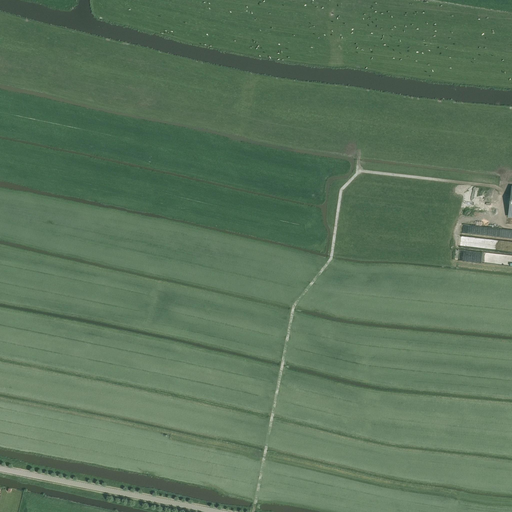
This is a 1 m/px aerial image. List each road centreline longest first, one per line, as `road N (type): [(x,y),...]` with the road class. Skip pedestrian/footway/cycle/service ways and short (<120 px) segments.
road 1 (tertiary): [(0,468),(217,511)]
road 2 (track): [(358,171),(341,190),(329,260),(294,305),(281,370)]
road 3 (track): [(253,511),(281,370)]
road 4 (track): [(358,171),(494,186)]
